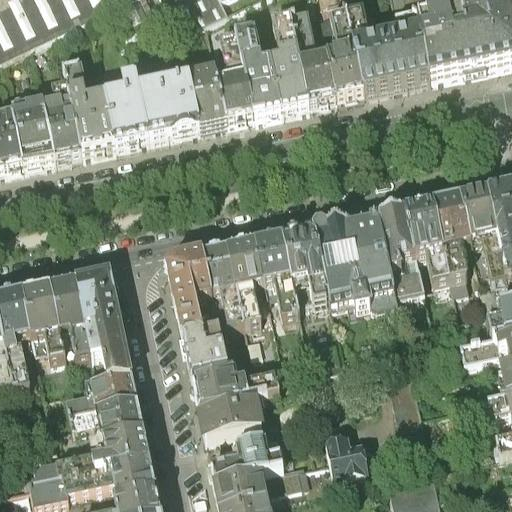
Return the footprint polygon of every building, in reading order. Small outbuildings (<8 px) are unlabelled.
[(0,0),(0,76),(118,18),(126,47),(169,28),(176,43),(227,22),(223,13),(217,0),(0,0)] [(217,0),(223,13),(250,0),(217,0)] [(465,28),(421,38),(433,95),(451,91),(463,88),(498,81),(511,77),(511,8),(510,0),(474,0),(459,3),(465,28)] [(320,33),(325,56),(338,116),(362,111),(367,110),(348,28),(344,8),(328,12),(332,30),(320,33)] [(360,25),(348,28),(367,110),(398,103),(433,95),(421,38),(419,32),(365,44),(360,25)] [(309,29),(293,32),(312,121),(318,120),(332,117),(338,116),(325,56),(315,58),(309,29)] [(283,76),(273,78),(284,127),(306,123),(312,121),(293,32),(274,36),(283,76)] [(253,51),(238,54),(256,133),(262,132),(284,127),(273,78),(259,81),(253,51)] [(227,82),(218,84),(231,139),(242,136),(256,133),(238,54),(221,57),(227,82)] [(68,87),(71,101),(86,170),(91,169),(117,164),(103,104),(87,108),(81,84),(68,87)] [(121,99),(103,104),(117,164),(145,157),(150,156),(138,102),(134,84),(118,88),(121,99)] [(190,91),(202,145),(226,140),(231,139),(218,84),(190,91)] [(190,91),(138,102),(150,156),(195,147),(202,145),(190,91)] [(44,116),(46,125),(57,177),(81,171),(86,170),(71,101),(54,104),(56,114),(44,116)] [(30,120),(11,124),(25,184),(51,177),(57,177),(46,125),(32,129),(30,120)] [(0,188),(6,187),(25,184),(11,124),(0,128),(0,188)] [(511,207),(509,206),(487,211),(507,295),(511,312),(511,207)] [(483,212),(461,216),(469,258),(481,260),(490,299),(507,295),(487,211),(483,212)] [(439,221),(435,222),(452,299),(454,304),(467,302),(459,260),(469,258),(461,216),(439,221)] [(432,222),(409,227),(417,273),(428,271),(434,301),(452,299),(435,222),(432,222)] [(389,232),(380,233),(395,311),(423,307),(417,273),(409,227),(389,232)] [(320,246),(316,247),(327,303),(372,327),(397,320),(395,311),(380,233),(320,246)] [(312,248),(285,253),(296,308),(327,303),(316,247),(312,248)] [(281,254),(256,259),(268,314),(281,310),(285,334),(301,332),(296,308),(285,253),(281,254)] [(234,264),(230,265),(246,345),(260,342),(255,316),(268,314),(256,259),(234,264)] [(225,266),(209,269),(217,311),(223,321),(228,347),(246,345),(230,265),(225,266)] [(185,351),(207,345),(201,312),(217,311),(209,269),(175,276),(173,280),(171,284),(185,351)] [(88,296),(79,297),(93,371),(98,396),(132,389),(131,384),(111,291),(88,296)] [(72,299),(53,303),(64,359),(76,356),(78,373),(93,371),(79,297),(72,299)] [(46,304),(25,308),(33,350),(38,367),(49,366),(52,381),(67,379),(64,359),(53,303),(46,304)] [(4,313),(0,313),(0,318),(19,405),(29,405),(19,353),(33,350),(25,308),(4,313)] [(0,408),(19,405),(0,318),(0,408)] [(511,322),(485,327),(491,355),(511,350),(511,322)] [(210,364),(207,345),(185,351),(191,379),(195,396),(230,390),(225,361),(210,364)] [(511,350),(491,355),(465,362),(460,362),(463,379),(509,368),(511,381),(511,380),(511,350)] [(340,356),(307,361),(310,372),(315,399),(319,410),(335,407),(333,394),(347,390),(340,356)] [(511,380),(511,381),(501,384),(506,399),(485,403),(485,415),(511,409),(511,380)] [(200,419),(201,425),(257,412),(272,409),(268,381),(253,384),(230,390),(195,396),(200,419)] [(132,389),(98,396),(100,414),(72,419),(74,435),(138,416),(136,411),(132,389)] [(413,391),(389,395),(406,480),(431,476),(427,459),(421,429),(415,402),(413,391)] [(372,425),(369,400),(346,404),(350,429),(372,425)] [(511,409),(485,415),(491,435),(500,434),(502,440),(511,437),(511,409)] [(202,431),(206,450),(262,441),(257,412),(201,425),(202,431)] [(138,419),(138,416),(74,435),(77,448),(104,441),(106,455),(144,447),(138,419)] [(145,451),(144,447),(106,455),(109,469),(33,483),(36,500),(150,478),(145,451)] [(511,449),(494,453),(496,470),(511,466),(511,449)] [(346,454),(327,458),(330,473),(334,495),(365,489),(360,461),(348,463),(346,454)] [(211,473),(216,498),(288,485),(277,457),(210,468),(211,473)] [(153,492),(150,478),(36,500),(31,501),(32,511),(66,511),(114,502),(115,511),(137,511),(156,508),(155,503),(153,492)] [(217,503),(219,511),(260,511),(260,507),(291,500),(288,485),(216,498),(217,503)] [(440,511),(435,488),(391,496),(394,511),(440,511)]
